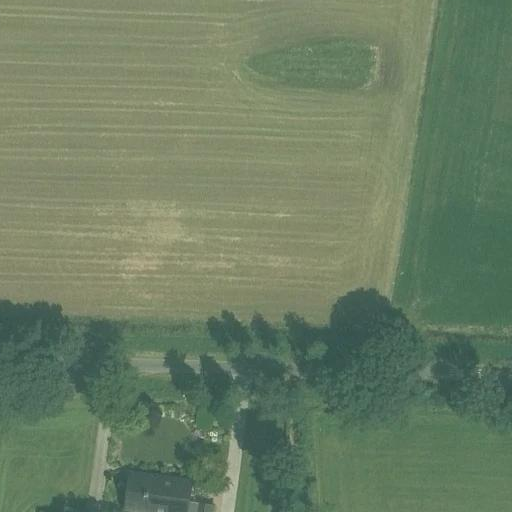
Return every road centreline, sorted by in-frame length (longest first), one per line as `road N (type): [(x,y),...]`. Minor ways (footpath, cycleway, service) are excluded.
road 1 (unclassified): [(0,362),(511,376)]
road 2 (unknown): [(111,365),(94,511)]
